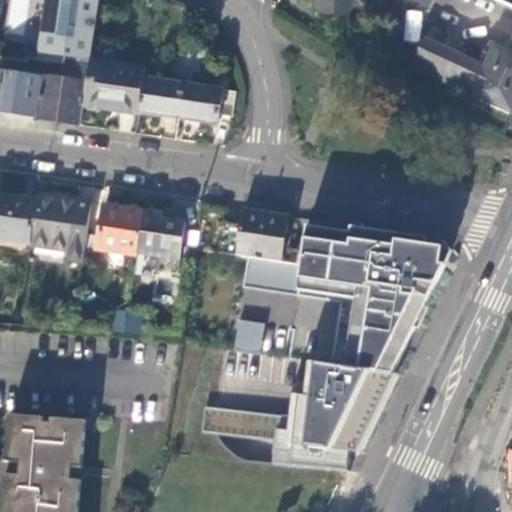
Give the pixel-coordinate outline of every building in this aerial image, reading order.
[(47,120),(81,125),(84,105),(90,60),(98,0),(46,0),(37,63),(71,68),(69,80),(0,69),(0,113),(39,119),(47,120)] [(358,17),(359,0),(316,0),(315,13),(358,17)] [(404,0),(427,12),(433,0),(404,0)] [(419,42),(422,11),(407,10),(404,41),(419,42)] [(465,91),(511,113),(511,52),(492,43),(480,66),(427,39),(414,66),(459,87),(457,90),(464,93),(465,91)] [(204,49),(188,46),(185,66),(185,70),(194,72),(197,72),(199,55),(203,55),(204,49)] [(145,68),(90,60),(84,105),(109,109),(138,114),(144,78),(145,68)] [(185,70),(185,66),(175,65),(173,83),(182,84),(185,70)] [(397,78),(407,83),(412,74),(398,67),(397,78)] [(232,117),(236,93),(191,86),(194,72),(185,70),(182,84),(177,120),(202,124),(217,127),(219,115),(232,117)] [(173,83),(144,78),(138,114),(159,117),(177,120),(182,84),(173,83)] [(0,239),(30,244),(37,201),(6,196),(0,195),(0,239)] [(82,263),(91,204),(59,199),(38,196),(37,201),(30,244),(30,246),(67,251),(65,261),(82,263)] [(136,254),(143,210),(122,207),(102,204),(95,251),(136,257),(136,254)] [(154,212),(143,210),(136,254),(178,260),(184,223),(160,220),(161,213),(154,212)] [(264,214),(243,211),(240,226),(218,222),(213,253),(299,266),(301,255),(287,253),(289,243),(284,242),(287,217),(264,214)] [(426,241),(308,223),(298,284),(343,291),(330,365),(404,376),(440,260),(426,241)] [(127,313),(127,309),(112,307),(109,331),(124,333),(127,313)] [(138,315),(127,313),(124,333),(143,334),(145,319),(137,318),(138,315)] [(237,319),(233,349),(260,352),(264,323),(237,319)] [(330,365),(309,362),(305,396),(292,395),(290,417),(202,407),(199,434),(276,441),(272,466),(358,473),(404,376),(330,365)] [(43,417),(8,415),(5,462),(20,463),(19,476),(4,475),(0,511),(77,511),(85,421),(51,418),(50,422),(43,422),(43,417)]
